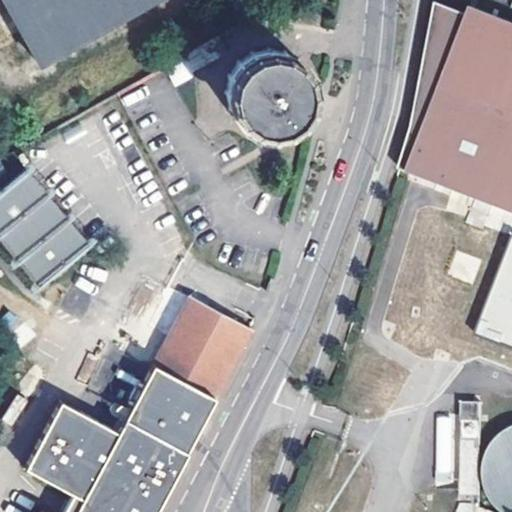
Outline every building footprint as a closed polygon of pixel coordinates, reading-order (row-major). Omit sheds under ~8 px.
[(0,0),(38,64),(152,0),(0,0)] [(460,38),(428,26),(417,152),(401,193),(511,235),(511,49),(498,44),(464,30),(460,38)] [(221,37),(167,66),(175,82),(229,51),(221,37)] [(231,117),(242,129),(261,135),(280,134),(295,126),(304,116),(312,100),(313,83),(306,68),(292,54),(276,48),(258,48),(241,55),(230,66),(223,85),(224,101),(231,117)] [(0,197),(0,230),(39,279),(84,241),(28,174),(0,197)] [(154,364),(214,397),(251,329),(191,296),(181,313),(165,304),(154,324),(170,335),(154,364)] [(185,450),(214,397),(154,364),(140,390),(125,384),(111,408),(125,418),(117,432),(60,401),(26,466),(75,494),(64,511),(48,511),(46,511),(40,511),(155,511),(188,451),(185,450)] [(511,511),(511,427),(509,429),(501,435),(497,439),(494,443),(489,451),(485,460),(484,465),(484,470),(483,475),(484,480),(485,485),(486,490),(488,495),(491,499),(493,503),(496,507),(500,511),(501,511),(511,511)]
